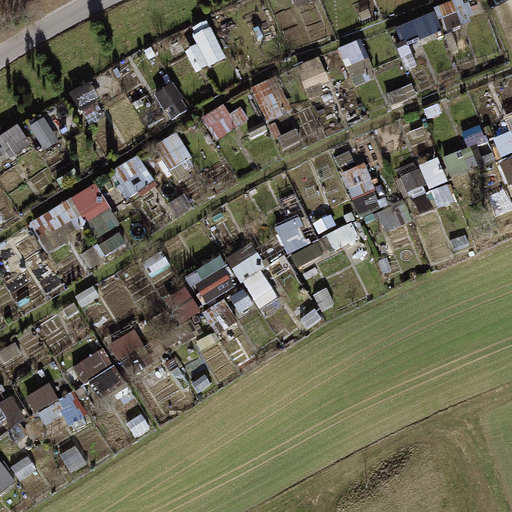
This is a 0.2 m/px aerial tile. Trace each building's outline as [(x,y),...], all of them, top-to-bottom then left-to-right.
[(408,46),(447,34),(441,13),(402,24),(408,46)] [(201,73),(232,59),(213,20),(196,28),(204,45),(191,52),(201,73)] [(363,41),(346,48),(362,86),(380,79),(363,41)] [(326,57),(302,64),(312,96),(335,89),(326,57)] [(256,89),(271,123),(291,114),(275,80),(256,89)] [(161,94),(174,119),(193,109),(179,84),(161,94)] [(221,139),(254,122),(245,103),(211,120),(221,139)] [(20,158),(38,148),(25,125),(7,136),(20,158)] [(164,144),(186,178),(203,167),(181,133),(164,144)] [(455,176),(485,165),(479,146),(449,157),(455,176)] [(142,156),(116,173),(133,198),(159,181),(142,156)] [(444,159),(424,167),(441,210),(461,202),(444,159)] [(372,165),(348,173),(361,215),(385,208),(372,165)] [(424,169),(406,176),(415,199),(433,193),(424,169)] [(82,223),(72,203),(35,222),(51,253),(80,238),(75,227),(82,223)] [(388,231),(411,227),(408,207),(385,210),(388,231)] [(356,223),(332,236),(340,251),(364,238),(356,223)] [(104,248),(110,257),(129,244),(123,235),(104,248)] [(305,269),(338,250),(330,236),(297,255),(305,269)] [(227,257),(192,273),(206,303),(241,287),(227,257)] [(257,283),(266,313),(283,308),(274,278),(257,283)] [(113,343),(128,370),(153,357),(138,330),(113,343)] [(98,399),(128,382),(109,348),(79,365),(98,399)] [(39,415),(64,400),(54,382),(29,397),(39,415)] [(6,461),(0,465),(0,490),(3,495),(21,482),(6,461)]
